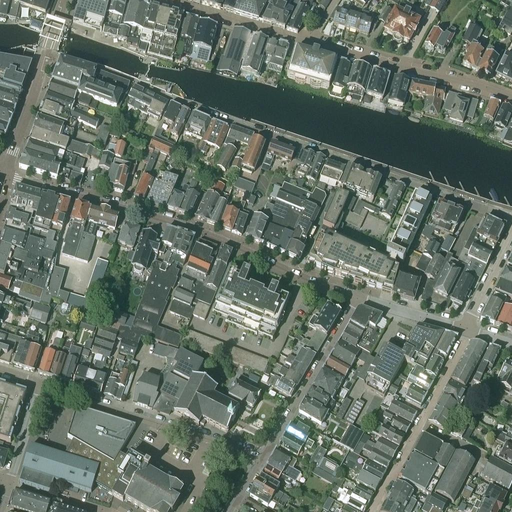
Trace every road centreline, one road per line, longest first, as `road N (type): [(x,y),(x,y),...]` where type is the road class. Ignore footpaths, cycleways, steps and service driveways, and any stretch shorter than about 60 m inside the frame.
road 1 (residential): [(511,213),(62,58)]
road 2 (residential): [(146,0),(511,100)]
road 3 (tertiary): [(356,298),(156,218),(7,177)]
road 4 (residential): [(37,385),(262,457)]
road 5 (residential): [(372,511),(467,333)]
road 6 (tertiary): [(7,177),(64,0)]
road 7 (residential): [(262,457),(356,298)]
